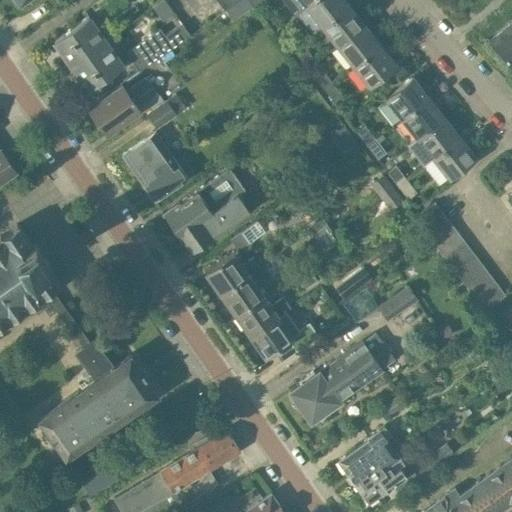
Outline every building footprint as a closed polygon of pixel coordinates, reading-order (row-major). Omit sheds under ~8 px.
[(237,0),(217,0),(216,1),(223,11),(237,0)] [(237,0),(223,11),(232,22),(252,7),(246,0),(237,0)] [(297,13),(313,34),(321,27),(349,6),(344,0),(314,0),(305,7),(297,13)] [(365,25),(349,6),(321,27),(337,47),(365,25)] [(71,65),(106,41),(89,16),(54,41),(71,65)] [(511,19),(489,40),(511,67),(511,19)] [(190,34),(181,23),(166,34),(161,26),(126,51),(140,70),(190,34)] [(337,47),(352,67),(381,45),(365,25),(337,47)] [(113,35),(106,41),(71,65),(88,90),(123,65),(112,50),(119,44),(113,35)] [(297,45),(289,52),(299,65),(307,59),(297,45)] [(397,66),(381,45),(352,67),(369,88),(397,66)] [(309,78),(320,92),(328,86),(318,71),(309,78)] [(164,101),(146,77),(127,91),(122,84),(89,107),(107,133),(140,109),(139,107),(146,102),(152,110),(164,101)] [(386,100),(402,120),(430,98),(414,78),(386,100)] [(328,86),(320,92),(330,105),(338,99),(328,86)] [(152,110),(147,114),(158,129),(184,110),(173,95),(164,101),(152,110)] [(402,120),(417,140),(445,118),(430,98),(402,120)] [(362,128),(351,113),(342,120),(353,134),(362,128)] [(417,140),(433,160),(461,138),(445,118),(417,140)] [(353,134),(365,149),(373,143),(362,128),(353,134)] [(160,161),(171,154),(155,131),(123,154),(143,183),(164,168),(160,161)] [(477,158),(461,138),(433,160),(449,180),(477,158)] [(373,143),(365,149),(374,162),(383,155),(373,143)] [(0,181),(16,170),(14,167),(15,164),(11,158),(7,158),(0,147),(0,181)] [(171,154),(160,161),(164,168),(143,183),(155,199),(187,177),(171,154)] [(237,194),(244,189),(228,167),(164,213),(183,239),(184,238),(185,240),(185,241),(189,247),(191,248),(193,251),(249,211),(237,194)] [(384,175),(395,188),(403,182),(392,169),(384,175)] [(383,174),(371,183),(381,196),(393,187),(383,174)] [(403,182),(395,188),(405,202),(413,196),(403,182)] [(402,200),(393,187),(381,196),(390,209),(402,200)] [(435,200),(415,216),(422,225),(443,210),(435,200)] [(422,225),(429,234),(449,219),(443,210),(422,225)] [(306,225),(312,234),(326,224),(320,215),(306,225)] [(258,219),(231,238),(240,250),(267,231),(258,219)] [(456,228),(449,219),(429,234),(436,243),(456,228)] [(0,326),(32,304),(39,313),(54,302),(85,345),(77,351),(96,377),(60,403),(38,419),(66,457),(87,443),(158,393),(130,353),(113,365),(94,339),(90,341),(53,289),(60,284),(47,264),(50,262),(35,242),(32,244),(18,224),(0,236),(0,326)] [(436,243),(443,253),(464,237),(456,228),(436,243)] [(417,245),(422,251),(432,243),(428,237),(417,245)] [(471,247),(464,237),(443,253),(451,262),(471,247)] [(451,262),(457,271),(477,255),(471,247),(451,262)] [(259,266),(252,256),(241,264),(233,252),(205,271),(221,293),(248,274),(259,266)] [(457,271),(465,281),(485,265),(477,255),(457,271)] [(493,276),(485,265),(465,281),(472,291),(493,276)] [(371,278),(362,266),(334,288),(343,299),(371,278)] [(221,293),(236,314),(263,295),(248,274),(221,293)] [(472,291),(479,300),(500,285),(493,276),(472,291)] [(420,296),(410,282),(379,305),(388,319),(420,296)] [(506,294),(500,285),(479,300),(486,309),(506,294)] [(263,295),(236,314),(251,336),(278,316),(290,307),(282,296),(270,304),(263,295)] [(294,337),(278,316),(251,336),(266,357),(294,337)] [(307,375),(309,377),(290,391),(304,411),(303,414),(306,419),(310,419),(311,421),(341,401),(339,399),(383,368),(382,368),(394,360),(374,332),(320,370),(319,369),(314,372),(313,370),(307,375)] [(511,360),(511,344),(511,343),(494,357),(502,368),(511,360)] [(387,415),(398,407),(392,398),(381,407),(387,415)] [(378,461),(395,449),(386,437),(391,433),(385,425),(368,437),(369,439),(339,460),(348,474),(347,475),(351,480),(378,460),(378,461)] [(208,468),(240,449),(227,428),(159,469),(160,469),(113,497),(121,511),(168,511),(217,483),(208,468)] [(80,480),(90,495),(167,448),(159,433),(132,449),(134,452),(118,462),(115,459),(80,480)] [(409,468),(417,479),(453,453),(446,442),(409,468)] [(378,460),(351,480),(352,482),(353,481),(364,495),(369,501),(371,500),(372,500),(382,492),(406,475),(400,466),(393,470),(388,463),(399,455),(395,449),(378,461),(378,460)] [(443,495),(418,511),(492,511),(511,498),(511,454),(459,493),(454,485),(442,494),(443,495)] [(284,511),(272,492),(241,511),(284,511)]
